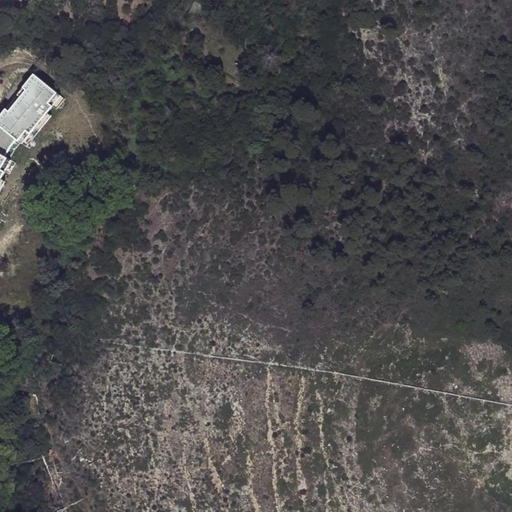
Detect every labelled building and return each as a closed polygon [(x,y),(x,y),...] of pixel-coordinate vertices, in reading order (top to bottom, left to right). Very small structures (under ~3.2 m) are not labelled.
[(58,93),(34,74),(23,87),(29,92),(24,99),(18,94),(0,116),(0,191),(2,188),(0,186),(0,181),(2,179),(6,172),(1,169),(8,158),(5,157),(17,140),(19,141),(39,117),(42,120),(53,106),(49,103),(58,93)] [(24,99),(29,92),(23,87),(18,94),(24,99)] [(49,103),(53,106),(57,109),(65,99),(58,93),(49,103)] [(42,120),(39,117),(19,141),(26,147),(46,123),(42,120)] [(16,163),(8,158),(1,169),(6,172),(10,174),(16,163)]
